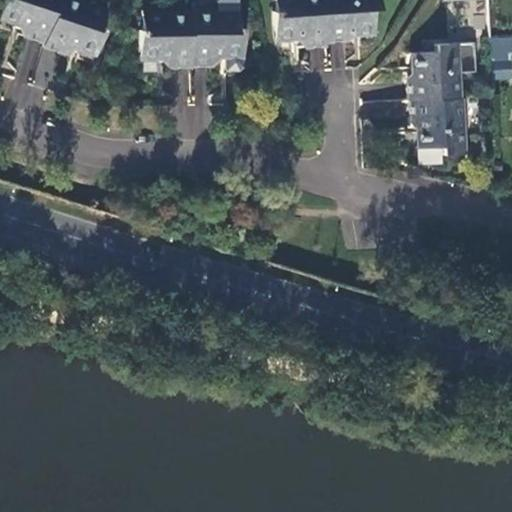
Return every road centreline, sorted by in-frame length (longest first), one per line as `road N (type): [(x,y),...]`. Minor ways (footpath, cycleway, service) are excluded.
road 1 (primary): [(0,214),(511,360)]
road 2 (residential): [(339,186),(242,156),(104,155),(0,122)]
road 3 (residential): [(511,220),(339,186)]
